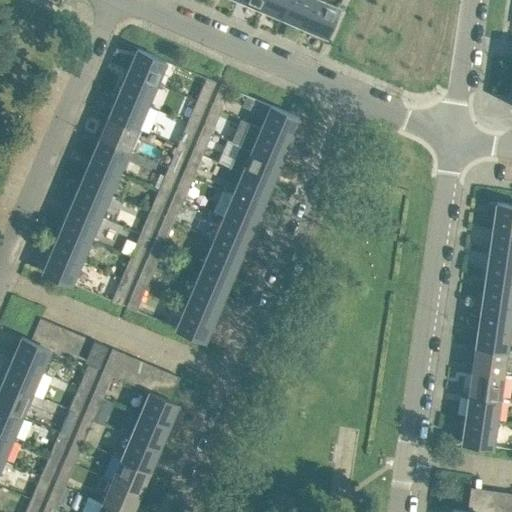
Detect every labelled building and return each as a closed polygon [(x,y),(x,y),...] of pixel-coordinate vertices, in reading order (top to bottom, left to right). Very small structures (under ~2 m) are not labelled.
[(282,16),(288,0),(262,0),(260,7),(282,16)] [(304,26),(314,0),(288,0),(282,16),(304,26)] [(326,35),(338,6),(323,0),(314,0),(304,26),(326,35)] [(156,82),(165,59),(137,47),(128,70),(156,82)] [(146,105),(156,82),(128,70),(118,93),(146,105)] [(206,78),(197,99),(206,103),(215,81),(206,78)] [(221,84),(212,105),(221,109),(230,87),(221,84)] [(137,126),(146,105),(118,93),(109,115),(137,126)] [(196,125),(206,103),(197,99),(188,122),(196,125)] [(290,138),(299,116),(271,104),(261,126),(290,138)] [(211,131),(221,109),(212,105),(202,127),(211,131)] [(128,148),(137,126),(109,115),(99,137),(128,148)] [(249,121),(239,143),(252,148),(280,160),(290,138),(261,126),(249,121)] [(187,148),(196,125),(188,122),(178,144),(187,148)] [(202,154),(211,131),(202,127),(193,150),(202,154)] [(128,148),(99,137),(90,159),(118,171),(128,148)] [(280,160),(252,148),(239,143),(230,166),(242,171),(271,182),(280,160)] [(177,170),(187,148),(178,144),(169,166),(177,170)] [(192,176),(202,154),(193,150),(184,172),(192,176)] [(109,193),(118,171),(90,159),(80,181),(109,193)] [(168,192),(177,170),(169,166),(159,189),(168,192)] [(262,204),(271,182),(242,171),(233,192),(262,204)] [(183,198),(192,176),(184,172),(174,195),(183,198)] [(99,216),(109,193),(80,181),(71,203),(99,216)] [(158,215),(168,192),(159,189),(150,211),(158,215)] [(252,227),(262,204),(233,192),(224,215),(252,227)] [(173,221),(183,198),(174,195),(165,217),(173,221)] [(511,228),(511,203),(508,203),(497,202),(493,226),(511,228)] [(90,238),(99,216),(71,203),(61,226),(90,238)] [(149,237),(158,215),(150,211),(140,233),(149,237)] [(242,250),(252,227),(224,215),(217,231),(212,229),(209,236),(214,238),(242,250)] [(164,243),(173,221),(165,217),(155,239),(164,243)] [(80,260),(90,238),(61,226),(52,248),(80,260)] [(511,252),(511,228),(493,226),(490,249),(511,252)] [(140,259),(149,237),(140,233),(131,256),(140,259)] [(242,250),(214,238),(205,260),(233,273),(242,250)] [(154,265),(164,243),(155,239),(146,262),(154,265)] [(71,283),(80,260),(52,248),(42,271),(71,283)] [(511,277),(511,252),(490,249),(486,274),(511,277)] [(130,282),(140,259),(131,256),(121,278),(130,282)] [(224,295),(233,273),(205,260),(195,283),(224,295)] [(145,288),(154,265),(146,262),(136,284),(145,288)] [(511,302),(511,277),(486,274),(483,298),(511,302)] [(121,304),(130,282),(121,278),(112,300),(121,304)] [(214,317),(224,295),(195,283),(186,305),(214,317)] [(135,310),(145,288),(136,284),(127,307),(135,310)] [(510,326),(511,311),(511,302),(483,298),(479,321),(510,326)] [(205,340),(214,317),(186,305),(176,328),(205,340)] [(42,344),(52,322),(41,317),(31,339),(42,344)] [(506,350),(510,326),(479,321),(476,346),(506,350)] [(53,349),(63,326),(52,322),(42,344),(50,348),(53,349)] [(64,354),(74,331),(63,326),(53,349),(64,354)] [(76,358),(85,336),(74,331),(64,354),(76,358)] [(42,344),(31,339),(22,336),(12,359),(41,371),(50,348),(42,344)] [(98,365),(107,345),(94,340),(86,359),(98,365)] [(503,373),(506,350),(476,346),(472,369),(503,373)] [(114,375),(124,352),(113,347),(103,370),(112,374),(114,375)] [(125,379),(135,357),(124,352),(114,375),(125,379)] [(136,384),(146,362),(135,357),(125,379),(136,384)] [(31,393),(41,371),(12,359),(3,381),(31,393)] [(147,388),(156,366),(146,362),(136,384),(147,388)] [(97,368),(88,364),(79,386),(88,390),(97,368)] [(158,393),(168,371),(156,366),(147,388),(150,390),(158,393)] [(499,398),(503,373),(472,369),(469,393),(499,398)] [(103,396),(112,374),(103,370),(94,392),(103,396)] [(170,398),(180,376),(168,371),(158,393),(170,398)] [(0,405),(22,415),(31,393),(3,381),(0,387),(0,405)] [(78,412),(88,390),(79,386),(69,408),(78,412)] [(170,398),(158,393),(150,390),(140,412),(169,424),(178,402),(170,398)] [(93,418),(103,396),(94,392),(84,414),(93,418)] [(496,422),(499,398),(469,393),(465,417),(496,422)] [(0,431),(12,437),(22,415),(0,405),(0,431)] [(69,434),(78,412),(69,408),(60,430),(69,434)] [(159,447),(169,424),(140,412),(131,434),(159,447)] [(84,441),(93,418),(84,414),(75,437),(84,441)] [(493,446),(496,422),(465,417),(462,441),(493,446)] [(59,457),(69,434),(60,430),(50,453),(59,457)] [(0,457),(3,459),(12,437),(0,431),(0,457)] [(150,469),(159,447),(131,434),(121,457),(150,469)] [(74,463),(84,441),(75,437),(65,459),(74,463)] [(59,457),(50,453),(41,475),(50,479),(59,457)] [(140,491),(150,469),(121,457),(112,478),(140,491)] [(65,485),(74,463),(65,459),(56,481),(65,485)] [(40,501),(50,479),(41,475),(31,497),(40,501)] [(127,511),(131,511),(140,491),(112,478),(102,501),(127,511)] [(55,508),(65,485),(56,481),(46,504),(55,508)] [(473,511),(479,511),(483,488),(471,487),(468,511),(473,511)] [(491,511),(495,490),(483,488),(479,511),(491,511)] [(503,511),(507,492),(495,490),(491,511),(503,511)] [(511,511),(511,492),(507,492),(503,511),(511,511)] [(35,511),(40,501),(31,497),(25,511),(35,511)] [(127,511),(102,501),(97,511),(127,511)]
